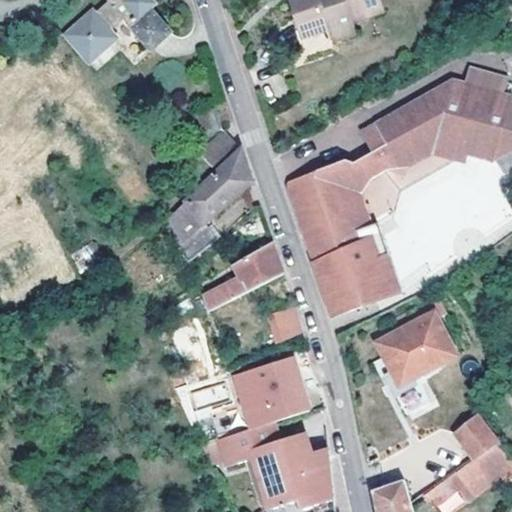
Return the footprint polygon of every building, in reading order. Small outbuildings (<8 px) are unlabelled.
[(106,0),(108,1),(97,12),(94,10),(65,34),(91,63),(118,39),(111,30),(124,19),(151,50),(171,33),(152,11),(159,3),(156,0),(106,0)] [(353,17),(354,20),(384,11),(380,0),(293,0),(299,16),(304,37),(331,28),(329,24),(353,17)] [(299,38),(304,37),(299,16),(294,18),(299,38)] [(329,24),(331,28),(334,41),(357,34),(354,20),(353,17),(329,24)] [(440,144),(453,147),(483,129),(498,155),(511,146),(511,100),(509,95),(507,94),(511,76),(470,67),(466,85),(454,83),(381,131),(395,152),(404,168),(440,144)] [(215,109),(197,115),(202,136),(220,129),(215,109)] [(220,129),(202,147),(214,167),(234,149),(220,129)] [(440,144),(404,168),(408,175),(439,156),(464,163),(466,150),(453,147),(440,144)] [(241,151),(169,218),(189,266),(217,240),(204,225),(252,183),(251,178),(241,151)] [(370,181),(404,168),(395,152),(363,164),(370,181)] [(288,186),(336,314),(393,293),(391,287),(405,281),(399,267),(394,252),(405,248),(393,217),(385,220),(370,181),(363,164),(361,157),(288,186)] [(204,296),(210,313),(283,275),(282,271),(272,244),(235,264),(242,276),(204,296)] [(303,331),(295,308),(270,316),(275,343),(303,331)] [(456,354),(433,312),(377,342),(396,378),(400,385),(423,372),(456,354)] [(275,420),(309,409),(304,394),(293,357),(253,369),(269,422),(275,420)] [(438,401),(423,372),(400,385),(396,378),(386,383),(405,418),(438,401)] [(454,434),(472,458),(473,460),(498,442),(479,416),(454,434)] [(269,422),(216,439),(222,459),(224,465),(248,458),(253,460),(269,508),(297,499),(301,508),(334,497),(330,446),(313,451),(307,431),(281,438),(275,420),(269,422)] [(222,459),(216,439),(200,444),(208,464),(222,459)] [(472,458),(423,495),(435,511),(453,511),(511,467),(511,461),(498,442),(473,460),(472,458)] [(412,511),(410,505),(403,478),(371,489),(375,507),(376,511),(412,511)]
